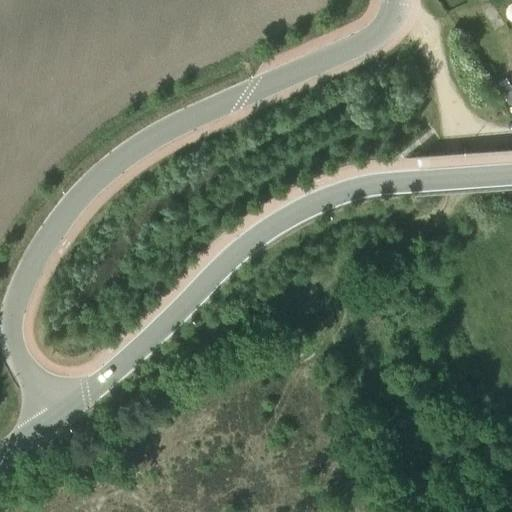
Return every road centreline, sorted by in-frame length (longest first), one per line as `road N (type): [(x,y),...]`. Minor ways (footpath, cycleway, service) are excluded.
road 1 (residential): [(393,0),(372,37),(137,144),(53,225),(31,259),(10,323),(11,347),(54,414)]
road 2 (unclassified): [(54,414),(108,376),(273,222),(357,185),(511,171)]
road 3 (track): [(394,3),(430,38),(453,118)]
